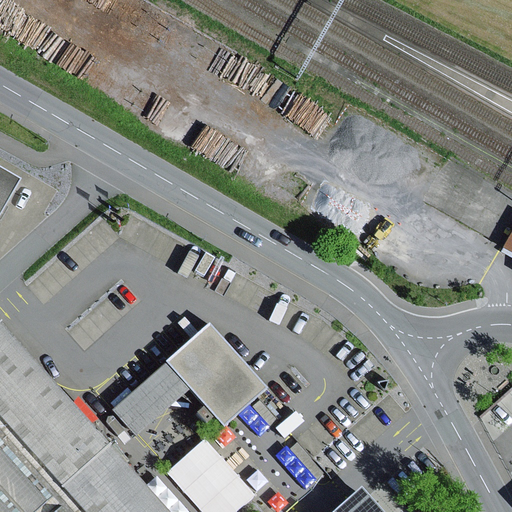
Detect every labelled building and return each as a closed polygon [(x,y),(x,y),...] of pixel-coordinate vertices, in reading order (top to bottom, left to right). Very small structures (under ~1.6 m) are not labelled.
[(0,172),(0,210),(15,181),(0,172)] [(511,255),(511,231),(502,250),(511,255)] [(209,327),(166,363),(189,389),(223,427),(265,390),(209,327)] [(0,511),(165,511),(0,328),(0,511)] [(189,389),(166,363),(112,412),(135,438),(189,389)] [(377,511),(363,496),(345,511),(377,511)]
